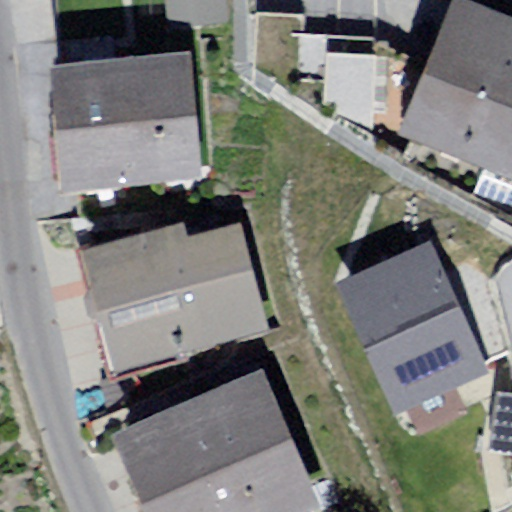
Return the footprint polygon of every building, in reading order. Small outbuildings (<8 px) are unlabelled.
[(230,0),(172,0),(174,21),(231,17),(230,0)] [(511,33),(472,17),(421,140),(511,177),(511,33)] [(197,69),(75,77),(83,188),(205,179),(197,69)] [(101,270),(129,369),(263,330),(238,244),(199,256),(195,243),(101,270)] [(442,251),(357,288),(413,417),(499,380),(442,251)] [(272,394),(145,442),(171,511),(305,511),(316,508),(272,394)] [(511,402),(508,402),(502,455),(511,455),(511,402)]
